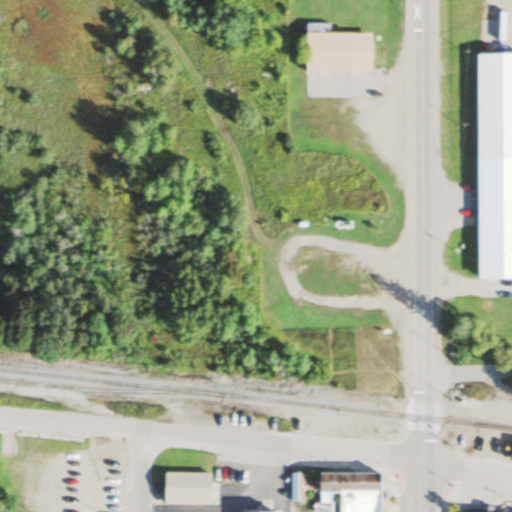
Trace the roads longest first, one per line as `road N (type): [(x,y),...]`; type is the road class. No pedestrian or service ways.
road 1 (residential): [(0,420),(418,458),(511,477)]
road 2 (primary): [(417,511),(425,0)]
